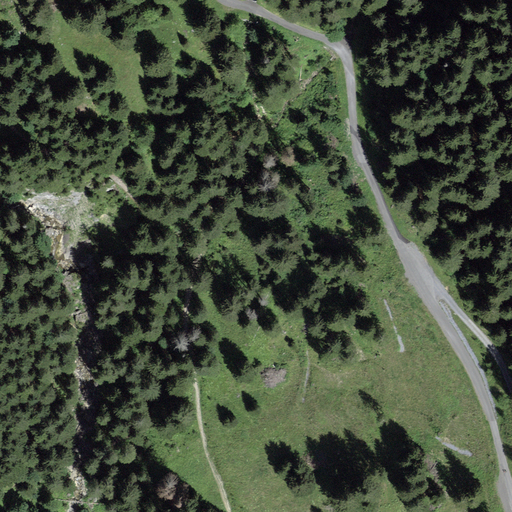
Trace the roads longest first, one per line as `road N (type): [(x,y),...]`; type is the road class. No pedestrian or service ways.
road 1 (unclassified): [(221,0),(329,39),(351,59),(371,179),(427,291)]
road 2 (unclassified): [(427,291),(472,362),(511,493)]
road 3 (unclassified): [(427,291),(436,288),(470,325),(511,385)]
